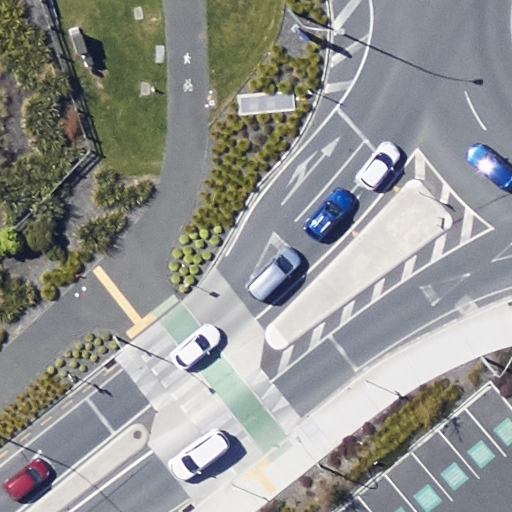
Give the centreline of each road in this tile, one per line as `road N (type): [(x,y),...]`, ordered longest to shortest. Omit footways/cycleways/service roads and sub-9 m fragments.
road 1 (secondary): [(0,500),(193,343),(363,140),(433,75)]
road 2 (secondary): [(511,245),(117,511)]
road 3 (secondary): [(511,177),(455,123),(433,75)]
